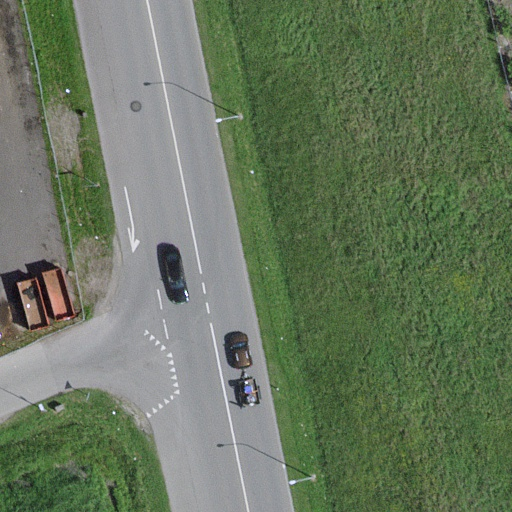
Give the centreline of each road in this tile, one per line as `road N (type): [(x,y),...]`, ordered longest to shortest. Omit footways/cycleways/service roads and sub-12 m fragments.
road 1 (primary): [(146,0),(207,309)]
road 2 (unclassified): [(0,397),(207,309)]
road 3 (primary): [(207,309),(248,511)]
